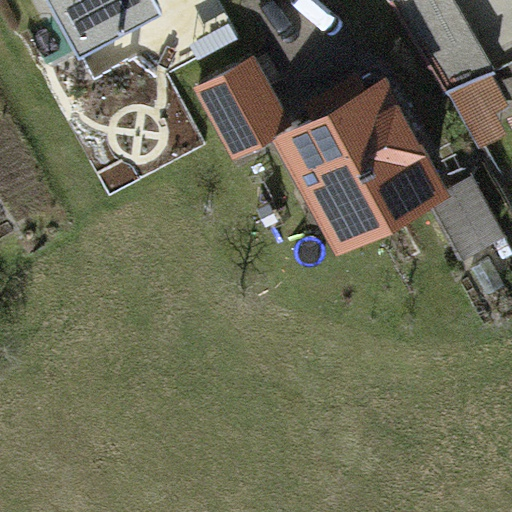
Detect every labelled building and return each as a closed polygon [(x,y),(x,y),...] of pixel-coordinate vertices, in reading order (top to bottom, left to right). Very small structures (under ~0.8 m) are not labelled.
[(169,6),(165,0),(55,0),(87,53),(169,6)] [(403,0),(448,96),(500,72),(465,0),(403,0)] [(275,128),(240,65),(197,89),(232,152),(275,128)] [(429,196),(367,87),(278,137),(340,246),(418,202),(429,196)] [(491,241),(456,181),(429,196),(418,202),(453,263),(491,241)]
